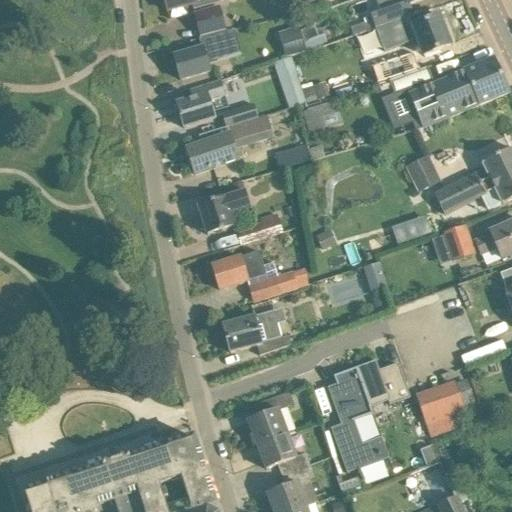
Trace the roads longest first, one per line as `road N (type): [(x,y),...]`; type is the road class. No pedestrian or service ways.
road 1 (residential): [(196,403),(161,233),(129,0)]
road 2 (residential): [(196,403),(419,317)]
